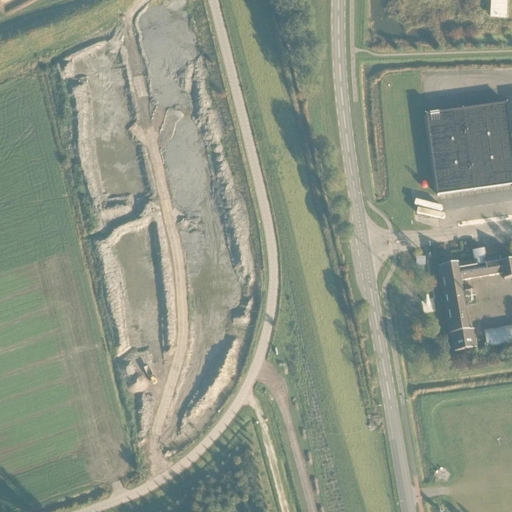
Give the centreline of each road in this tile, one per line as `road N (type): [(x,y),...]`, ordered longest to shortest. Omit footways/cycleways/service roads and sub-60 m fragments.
road 1 (unclassified): [(211,0),(266,208),(266,333),(247,385),(208,443),(143,490),(84,511)]
road 2 (primary): [(408,511),(343,122),(338,0)]
